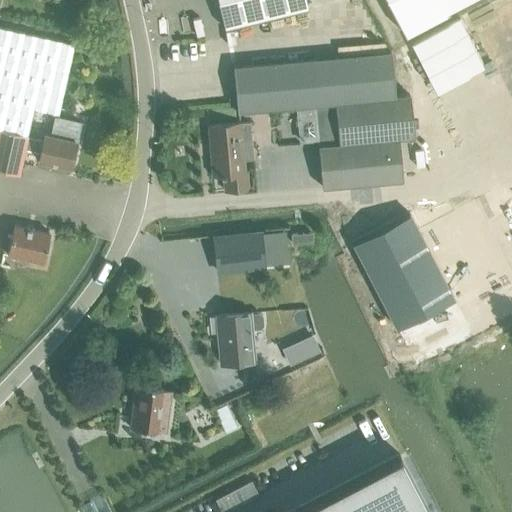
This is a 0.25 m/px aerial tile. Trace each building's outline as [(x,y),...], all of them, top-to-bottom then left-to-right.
[(305,0),(217,0),(224,28),(307,8),(305,0)] [(467,0),(386,0),(403,33),(467,0)] [(39,151),(42,140),(27,136),(33,108),(57,113),(73,43),(0,26),(0,169),(19,173),(24,147),(39,151)] [(297,60),(233,66),(235,87),(236,102),(237,113),(296,107),(299,142),(317,141),(322,185),(322,188),(402,180),(398,139),(414,137),(409,94),(395,95),(391,51),(297,60)] [(42,140),(39,151),(37,159),(68,166),(79,120),(54,114),(49,134),(43,133),(42,140)] [(237,122),(209,124),(209,125),(213,174),(222,173),(224,191),(249,189),(247,170),(243,171),(241,159),(252,158),(249,121),(243,121),(238,122),(237,122)] [(340,209),(332,213),(336,222),(344,219),(340,209)] [(397,328),(453,298),(409,213),(352,242),(397,328)] [(42,261),(49,232),(15,224),(8,253),(42,261)] [(291,243),(312,241),(312,231),(290,233),(291,243)] [(259,232),(214,238),(219,272),(264,266),(259,232)] [(259,312),(249,312),(216,315),(220,363),(253,360),(250,328),(260,327),(263,324),(262,315),(259,312)] [(283,348),(289,363),(318,350),(311,335),(283,348)] [(130,427),(156,431),(166,432),(172,390),(135,385),(130,427)] [(214,409),(225,431),(237,426),(226,403),(214,409)] [(429,511),(399,454),(288,511),(429,511)]
